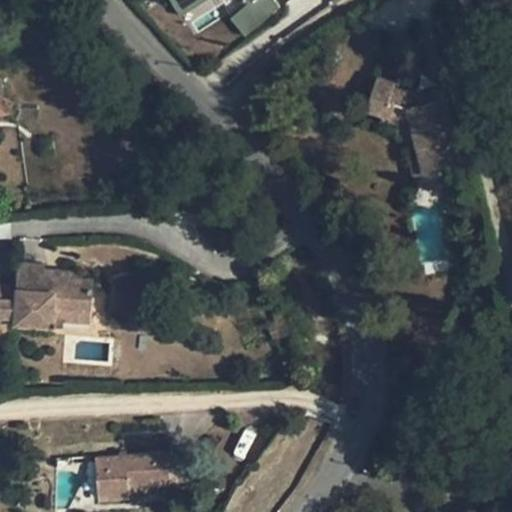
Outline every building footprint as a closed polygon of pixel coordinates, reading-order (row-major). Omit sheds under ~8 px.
[(174,0),(182,12),(200,0),(244,0),(247,4),(234,16),(248,32),(280,3),(277,0),(174,0)] [(447,163),(463,160),(458,139),(448,99),(441,101),(440,96),(421,100),(420,94),(394,87),(396,82),(377,77),(368,109),(383,114),(413,123),(419,147),(425,174),(448,169),(447,163)] [(438,90),(420,94),(421,100),(440,96),(438,90)] [(0,114),(9,113),(8,107),(14,103),(0,96),(0,114)] [(274,116),(269,105),(260,109),(266,120),(274,116)] [(413,123),(383,114),(380,124),(405,131),(413,123)] [(419,147),(413,123),(405,131),(409,150),(419,147)] [(425,174),(419,147),(409,150),(415,176),(425,174)] [(244,239),(230,214),(207,226),(221,252),(244,239)] [(45,274),(45,268),(45,263),(22,261),(18,261),(18,262),(17,284),(15,322),(18,323),(49,324),(53,325),(54,320),(54,309),(90,312),(92,289),(93,278),(77,277),(77,270),(56,268),(55,275),(45,274)] [(11,283),(0,282),(0,331),(14,332),(17,284),(11,283)] [(105,290),(92,289),(90,312),(103,312),(105,290)] [(54,309),(54,320),(63,320),(89,322),(90,312),(54,309)] [(184,446),(169,447),(169,451),(96,456),(99,499),(130,497),(130,496),(130,484),(160,483),(187,481),(184,446)] [(160,483),(130,484),(130,496),(161,493),(160,483)]
